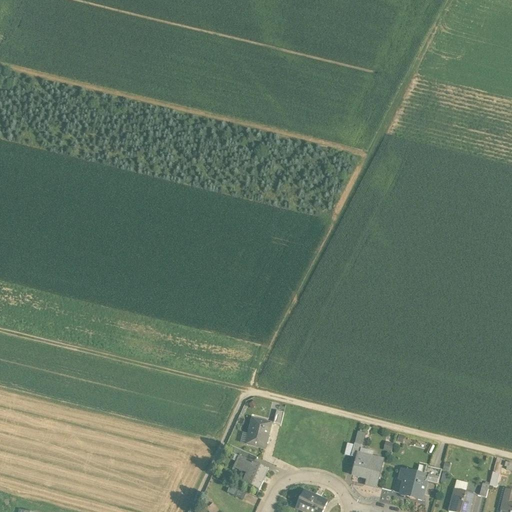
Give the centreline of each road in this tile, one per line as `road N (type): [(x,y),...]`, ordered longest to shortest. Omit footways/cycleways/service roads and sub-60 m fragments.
road 1 (track): [(449,0),(250,396)]
road 2 (track): [(0,333),(250,396)]
road 3 (residential): [(193,511),(250,396)]
